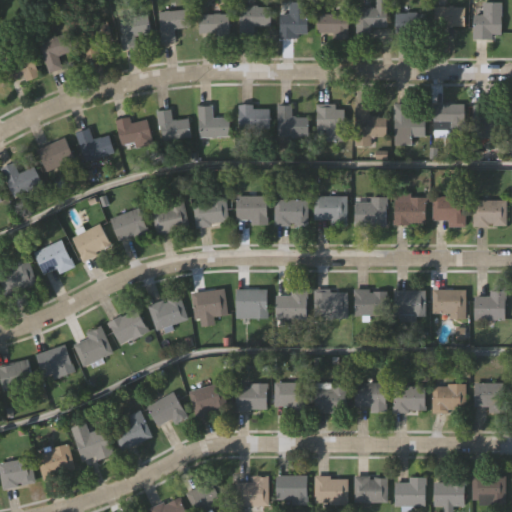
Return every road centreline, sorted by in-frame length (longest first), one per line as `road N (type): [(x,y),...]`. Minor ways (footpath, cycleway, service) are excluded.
road 1 (residential): [(511,260),(190,261),(144,271),(0,329)]
road 2 (residential): [(511,71),(170,74),(0,130)]
road 3 (residential): [(511,444),(211,446),(47,511)]
